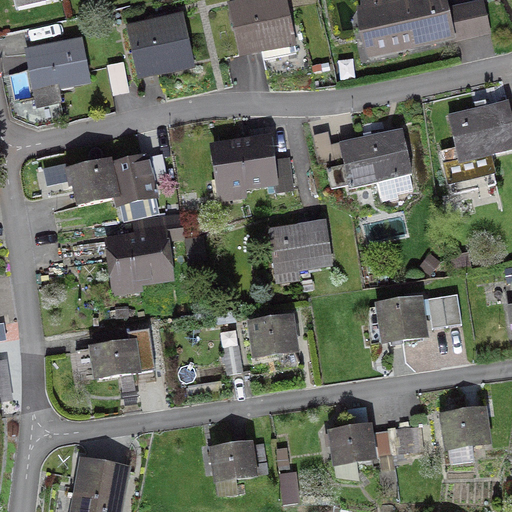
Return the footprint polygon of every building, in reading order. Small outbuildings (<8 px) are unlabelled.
[(255,3),(228,9),(239,57),(261,52),(263,62),(294,55),(281,0),(267,0),(262,0),(255,2),(255,3)] [(367,0),(371,13),(363,14),(372,55),(447,39),(448,43),(486,34),(479,6),(443,14),(439,0),(426,0),(416,2),(415,0),(367,0)] [(154,26),(127,31),(138,79),(159,75),(157,66),(189,59),(180,20),(166,23),(166,22),(153,24),(154,26)] [(52,48),(53,49),(26,55),(33,93),(32,93),(35,107),(59,102),(56,90),(87,84),(79,44),(65,47),(65,46),(52,48)] [(118,72),(108,74),(113,98),(123,96),(118,72)] [(511,131),(506,106),(447,120),(454,151),(439,154),(447,187),(453,185),(453,184),(492,175),(487,157),(511,151),(511,131)] [(410,177),(401,134),(339,147),(343,167),(325,171),(329,191),(347,187),(348,191),(377,184),(381,204),(397,201),(396,196),(411,192),(408,177),(410,177)] [(239,148),(213,152),(218,192),(272,184),(274,194),(290,192),(286,162),(269,164),(266,145),(252,147),(252,145),(251,145),(239,147),(239,148)] [(92,167),(70,173),(72,183),(77,209),(115,201),(116,208),(154,200),(145,161),(128,164),(108,169),(107,165),(92,167)] [(275,274),(329,267),(323,227),(269,234),(275,274)] [(134,241),(134,243),(107,247),(113,288),(168,279),(162,239),(148,241),(147,239),(134,241)] [(417,303),(380,309),(385,345),(422,339),(417,303)] [(288,328),(287,322),(252,327),(256,358),(292,353),(290,340),(297,339),(295,327),(288,328)] [(91,339),(97,381),(134,376),(127,334),(91,339)] [(236,349),(222,351),(226,377),(241,375),(236,349)] [(471,448),(484,446),(480,415),(444,420),(451,466),(473,463),(471,448)] [(326,449),(332,448),(335,467),(371,462),(371,461),(367,437),(366,431),(324,437),(326,449)] [(413,455),(411,431),(367,437),(371,461),(413,455)] [(261,448),(248,450),(248,448),(206,455),(208,467),(214,466),(216,485),(214,485),(216,497),(230,498),(245,496),(243,481),(253,480),(253,479),(264,476),(263,466),(264,466),(261,448)] [(116,511),(124,473),(82,466),(76,500),(81,501),(79,511),(116,511)] [(282,507),(296,505),(293,481),(279,482),(282,507)]
